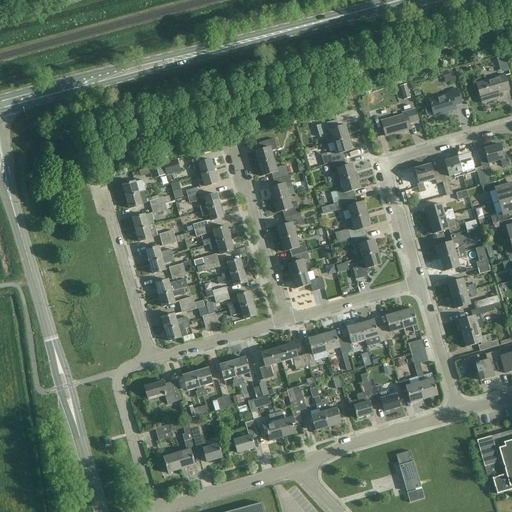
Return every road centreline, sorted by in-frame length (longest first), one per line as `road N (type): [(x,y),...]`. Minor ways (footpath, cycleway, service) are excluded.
road 1 (secondary): [(0,105),(395,0)]
road 2 (tertiary): [(101,511),(0,162)]
road 3 (residential): [(420,282),(391,166),(511,126)]
road 4 (residential): [(150,359),(102,184)]
road 5 (residential): [(281,322),(233,148)]
road 6 (residential): [(152,509),(117,380),(122,369),(150,359)]
road 7 (residential): [(301,466),(346,444),(458,412)]
road 8 (residential): [(152,509),(301,466)]
road 9 (residential): [(281,322),(420,282)]
road 10 (residential): [(150,359),(281,322)]
road 11 (residential): [(458,412),(420,282)]
